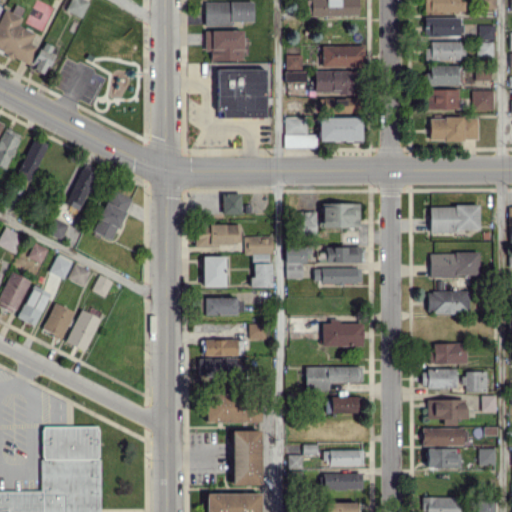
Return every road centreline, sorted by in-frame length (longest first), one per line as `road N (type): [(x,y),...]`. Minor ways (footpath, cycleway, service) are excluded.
road 1 (residential): [(391,511),(389,0)]
road 2 (secondary): [(511,169),(161,171)]
road 3 (tertiary): [(164,511),(161,171)]
road 4 (residential): [(164,426),(0,342)]
road 5 (secondary): [(161,171),(0,88)]
road 6 (tertiary): [(161,171),(160,0)]
